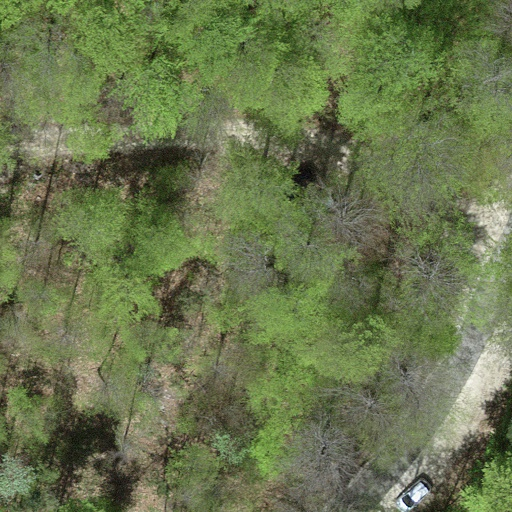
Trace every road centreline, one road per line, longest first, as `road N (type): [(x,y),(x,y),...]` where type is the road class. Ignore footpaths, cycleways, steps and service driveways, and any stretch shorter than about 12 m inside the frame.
road 1 (track): [(506,266),(430,203),(308,143),(122,137),(0,149)]
road 2 (unclassified): [(511,255),(445,388),(352,511)]
